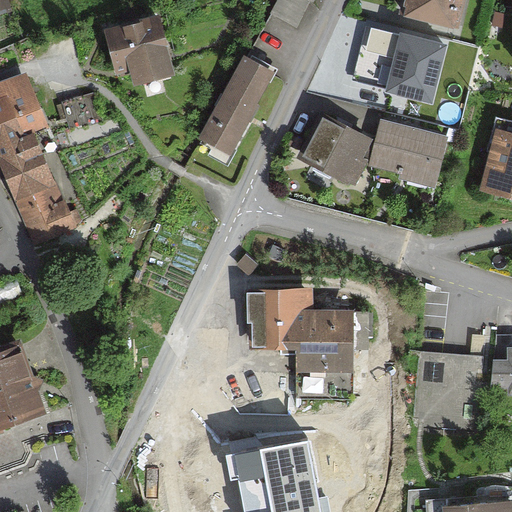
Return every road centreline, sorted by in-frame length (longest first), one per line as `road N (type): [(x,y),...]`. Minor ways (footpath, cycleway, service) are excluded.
road 1 (residential): [(0,205),(53,307),(99,464),(110,473)]
road 2 (residential): [(338,0),(243,206)]
road 3 (residential): [(243,206),(159,373)]
road 4 (residential): [(243,206),(418,256)]
road 5 (residential): [(159,373),(183,511)]
